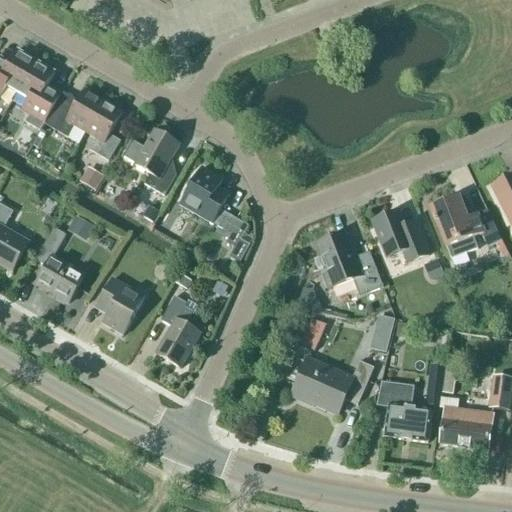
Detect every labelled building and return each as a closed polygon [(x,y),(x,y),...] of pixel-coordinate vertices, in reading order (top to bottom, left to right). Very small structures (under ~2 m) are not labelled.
[(0,99),(6,89),(17,95),(35,64),(16,52),(9,64),(0,59),(0,99)] [(35,64),(17,95),(28,101),(21,113),(29,117),(25,124),(36,131),(58,95),(47,88),(55,75),(35,64)] [(85,135),(103,104),(84,92),(71,115),(56,106),(44,126),(67,139),(74,128),(85,135)] [(103,104),(85,135),(96,141),(89,152),(109,164),(121,144),(110,137),(123,115),(103,104)] [(165,171),(179,148),(154,133),(145,150),(132,143),(133,142),(132,141),(121,160),(122,160),(123,159),(135,166),(135,167),(150,176),(144,187),(164,198),(176,178),(165,171)] [(96,193),(104,179),(88,169),(80,184),(96,193)] [(201,170),(180,207),(212,226),(223,232),(231,218),(221,212),(226,203),(214,197),(223,182),(201,170)] [(511,179),(491,190),(511,229),(511,179)] [(466,220),(458,199),(430,210),(436,226),(437,225),(446,250),(447,250),(452,261),(478,251),(474,240),(482,236),(487,249),(490,248),(494,259),(506,253),(501,243),(487,212),(466,220)] [(0,266),(12,274),(29,245),(4,230),(13,214),(0,206),(0,266)] [(160,214),(148,208),(142,218),(154,225),(160,214)] [(399,214),(372,225),(386,261),(403,255),(407,266),(429,258),(420,235),(415,223),(404,228),(399,214)] [(55,222),(47,218),(43,226),(42,227),(50,231),(51,231),(55,222)] [(76,219),(68,233),(86,244),(94,229),(76,219)] [(248,228),(239,223),(231,237),(240,242),(248,228)] [(84,278),(63,266),(75,243),(54,231),(39,257),(50,263),(36,287),(68,306),(84,278)] [(354,260),(345,235),(316,247),(326,274),(321,275),(328,292),(353,283),(360,300),(383,290),(369,255),(354,260)] [(424,268),(430,282),(443,277),(437,262),(424,268)] [(187,292),(192,283),(180,277),(175,285),(187,292)] [(123,338),(145,300),(112,281),(95,310),(107,317),(102,325),(123,338)] [(297,312),(319,316),(321,307),(313,292),(303,290),(297,312)] [(181,371),(200,337),(185,328),(193,314),(184,309),(186,306),(175,299),(161,323),(171,329),(156,357),(181,371)] [(325,328),(311,322),(300,347),(315,353),(325,328)] [(410,328),(398,327),(396,338),(409,340),(410,328)] [(352,382),(307,362),(291,399),(311,408),(312,406),(338,417),(347,395),(361,400),(374,370),(360,364),(352,382)] [(444,388),(443,395),(453,397),(457,368),(446,366),(443,383),(442,388),(444,388)] [(509,414),(511,392),(511,381),(493,379),(489,411),(509,414)] [(382,384),(376,408),(388,409),(384,440),(428,445),(432,414),(411,411),(414,388),(382,384)] [(444,388),(442,388),(429,386),(426,408),(441,410),(442,399),(441,399),(441,395),(443,395),(444,388)] [(464,450),(469,414),(458,412),(459,402),(442,399),(441,410),(445,411),(440,447),(464,450)] [(469,414),(464,450),(488,454),(493,417),(469,414)]
